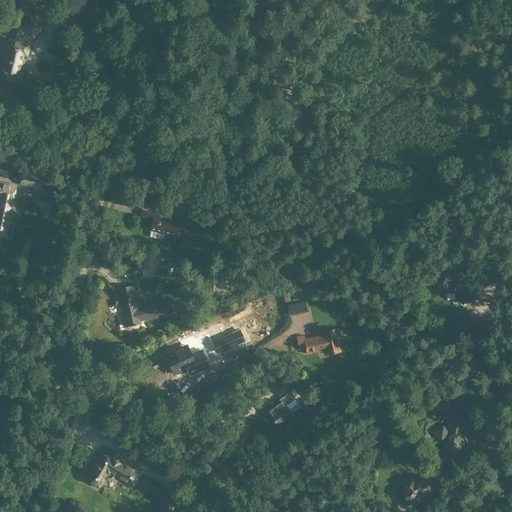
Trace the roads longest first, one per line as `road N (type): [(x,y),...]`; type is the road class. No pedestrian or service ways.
road 1 (track): [(58,372),(148,0)]
road 2 (track): [(301,511),(58,372)]
road 3 (track): [(24,511),(58,372)]
